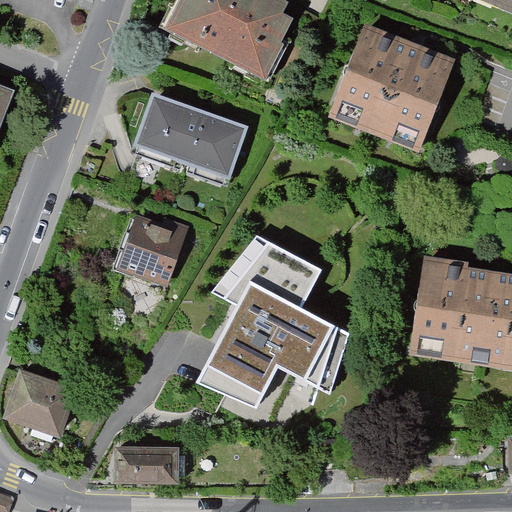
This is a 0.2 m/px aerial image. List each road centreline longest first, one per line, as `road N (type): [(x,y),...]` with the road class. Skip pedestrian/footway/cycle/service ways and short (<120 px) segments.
road 1 (residential): [(0,469),(68,500),(122,506),(511,503)]
road 2 (residential): [(0,316),(80,88)]
